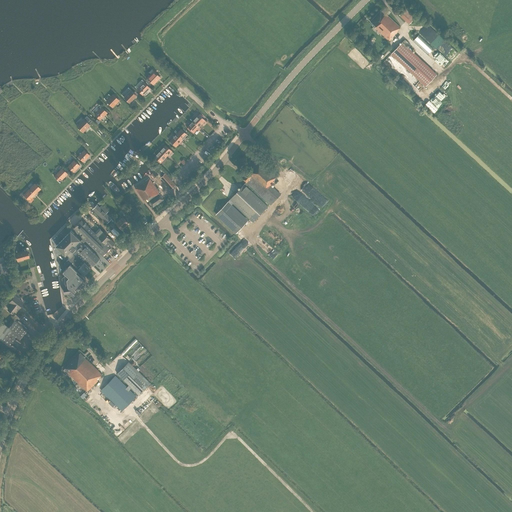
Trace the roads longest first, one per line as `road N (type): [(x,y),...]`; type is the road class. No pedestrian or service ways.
road 1 (tertiary): [(11,413),(67,315),(244,135)]
road 2 (track): [(245,235),(445,431)]
road 3 (tertiary): [(244,135),(366,0)]
road 4 (track): [(408,38),(445,74),(464,60),(511,99)]
